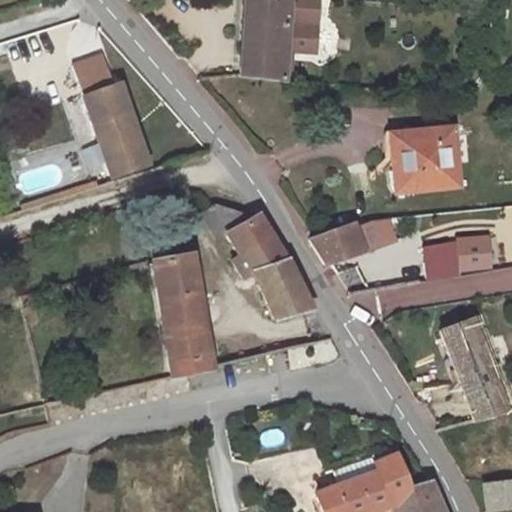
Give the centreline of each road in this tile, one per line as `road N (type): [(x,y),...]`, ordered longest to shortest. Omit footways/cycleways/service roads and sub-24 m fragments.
road 1 (residential): [(373,377),(249,185),(94,0)]
road 2 (residential): [(0,456),(247,387),(373,377)]
road 3 (unknown): [(0,239),(171,192),(249,185)]
road 4 (residential): [(452,511),(373,377)]
